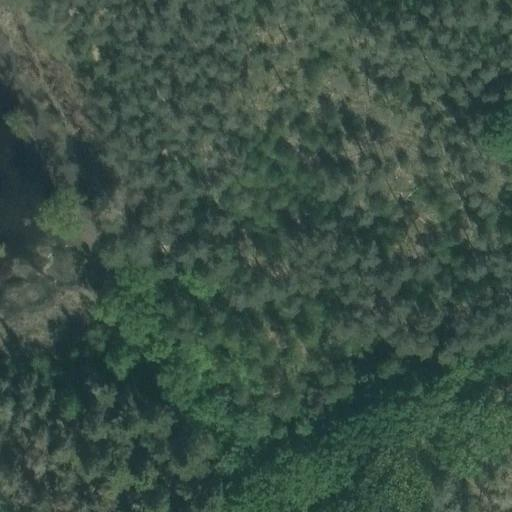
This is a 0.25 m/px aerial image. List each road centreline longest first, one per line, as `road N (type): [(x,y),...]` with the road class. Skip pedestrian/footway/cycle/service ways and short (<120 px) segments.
road 1 (track): [(239,511),(0,51)]
road 2 (track): [(59,0),(147,151),(148,199),(99,238)]
